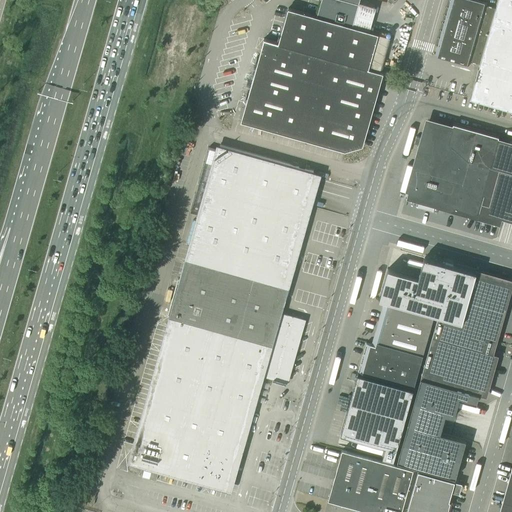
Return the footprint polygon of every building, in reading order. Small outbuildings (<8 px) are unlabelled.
[(288,9),(278,44),(368,69),(378,34),(352,27),(359,0),(320,0),(316,17),(288,9)] [(480,64),(495,9),(465,0),(453,0),(438,52),(449,55),(448,59),(456,61),(457,57),(480,64)] [(511,0),(497,0),(495,9),(480,64),(470,98),(511,109),(511,0)] [(278,44),(264,40),(241,121),(345,151),(362,146),(383,73),(368,69),(278,44)] [(452,129),(428,122),(407,198),(500,224),(508,197),(511,198),(511,145),(497,142),(498,137),(453,124),(452,129)] [(415,139),(413,146),(419,148),(421,140),(415,139)] [(172,316),(131,461),(225,487),(258,371),(285,379),(301,322),(274,314),(313,176),(219,149),(182,280),(178,279),(168,315),(172,316)] [(418,279),(387,270),(379,299),(390,302),(434,314),(438,315),(454,320),(462,290),(468,270),(424,258),(418,279)] [(510,282),(468,270),(462,290),(454,320),(438,315),(421,378),(479,394),(510,282)] [(390,302),(390,304),(380,338),(379,339),(375,338),(373,345),(366,343),(358,372),(414,387),(434,315),(390,302)] [(413,389),(357,374),(340,434),(385,446),(382,458),(393,461),(413,389)] [(479,394),(421,378),(397,462),(455,478),(466,440),(440,433),(445,415),(454,417),(459,399),(476,404),(479,394)] [(328,500),(368,511),(370,511),(401,511),(413,469),(342,450),(328,500)] [(158,470),(145,467),(142,476),(156,480),(158,470)] [(454,481),(418,471),(406,511),(444,511),(447,504),(454,481)]
